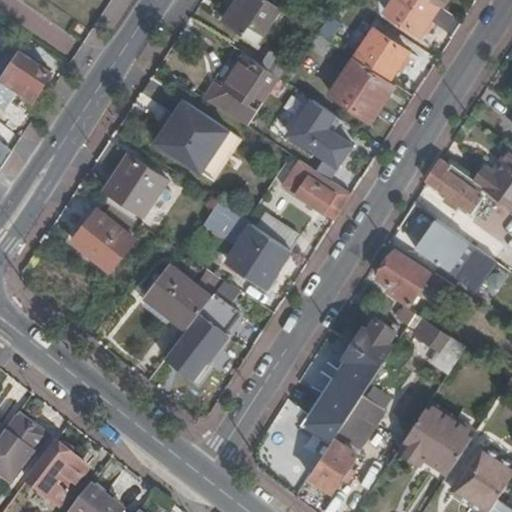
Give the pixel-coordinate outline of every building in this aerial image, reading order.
[(234,5),(225,19),(249,35),(256,26),(267,35),(283,10),(268,0),(243,0),(238,8),(234,5)] [(390,0),(384,10),(417,33),(437,5),(429,0),(390,0)] [(267,35),(256,26),(249,35),(262,44),(267,35)] [(372,28),(352,56),(355,58),(387,80),(406,51),(372,28)] [(269,50),(259,65),(279,79),(284,82),(294,67),(269,50)] [(39,86),(51,72),(22,53),(2,79),(24,95),(34,83),(39,86)] [(221,89),(215,85),(206,99),(248,127),(279,79),(259,65),(244,55),(221,89)] [(330,96),(370,122),(395,85),(387,80),(355,58),(330,96)] [(186,99),(156,144),(202,174),(232,129),(186,99)] [(338,117),(314,102),(292,136),(340,167),(354,146),(330,130),(338,117)] [(0,142),(0,168),(11,152),(0,142)] [(485,167),(475,183),(511,208),(511,149),(495,174),(485,167)] [(106,192),(109,195),(103,205),(108,208),(130,222),(137,213),(143,217),(167,183),(130,158),(106,192)] [(472,215),(488,194),(442,161),(428,184),(472,215)] [(295,167),(346,201),(349,196),(299,162),(295,167)] [(295,167),(283,186),(333,220),(346,201),(295,167)] [(226,263),(265,288),(289,251),(254,227),(246,222),(219,204),(212,216),(226,225),(222,230),(239,241),(226,263)] [(108,208),(101,216),(130,239),(136,226),(130,222),(108,208)] [(110,273),(134,243),(130,239),(101,216),(97,212),(73,244),(110,273)] [(263,215),(254,227),(289,251),(297,237),(263,215)] [(473,284),(480,282),(495,262),(435,220),(415,250),(439,266),(441,264),(448,269),(451,267),(454,263),(465,271),(462,277),(473,284)] [(428,282),(450,296),(456,287),(433,273),(432,275),(396,251),(378,279),(391,288),(389,292),(411,306),(428,282)] [(166,266),(143,297),(185,330),(223,283),(204,270),(192,286),(166,266)] [(402,307),(395,319),(407,326),(415,315),(402,307)] [(441,351),(431,365),(447,376),(466,348),(415,315),(407,326),(406,329),(441,351)] [(230,338),(200,316),(167,361),(196,383),(230,338)] [(367,332),(363,329),(353,345),(382,365),(393,349),(388,345),(395,333),(376,319),(367,332)] [(343,360),(347,363),(308,425),(332,441),(350,414),(352,411),(360,398),(382,365),(353,345),(343,360)] [(360,398),(352,411),(376,427),(384,415),(360,398)] [(429,404),(402,444),(397,453),(418,469),(423,462),(446,477),(474,433),(429,404)] [(350,414),(332,441),(308,478),(332,494),(351,464),(373,430),(350,414)] [(18,417),(6,436),(0,443),(0,474),(13,483),(34,453),(37,455),(48,438),(18,417)] [(89,468),(56,443),(28,481),(62,506),(89,468)] [(511,466),(482,446),(451,491),(482,511),(488,511),(496,501),(511,477),(511,466)] [(124,511),(92,486),(72,511),(124,511)] [(511,511),(496,501),(488,511),(511,511)]
